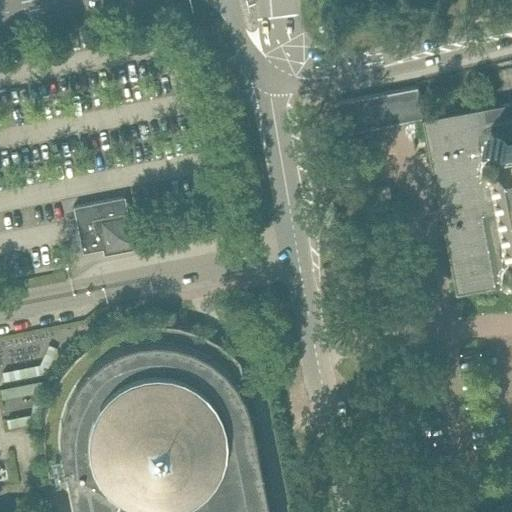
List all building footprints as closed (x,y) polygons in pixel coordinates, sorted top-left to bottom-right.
[(491,70),(418,84),(424,116),(497,103),(491,70)] [(418,84),(335,101),(341,131),(424,115),(418,84)] [(511,287),(511,99),(497,103),(424,116),(458,291),(476,287),(498,283),(500,287),(503,289),(508,290),(511,288),(511,287)] [(124,195),(73,205),(82,251),(94,249),(104,247),(105,250),(137,244),(131,211),(127,212),(124,195)] [(268,511),(244,396),(235,379),(242,371),(235,353),(217,339),(198,329),(175,322),(177,309),(158,307),(156,320),(133,322),(112,329),(101,334),(92,339),(66,364),(51,388),(46,402),(41,436),(46,466),(47,474),(64,469),(72,511),(268,511)]
